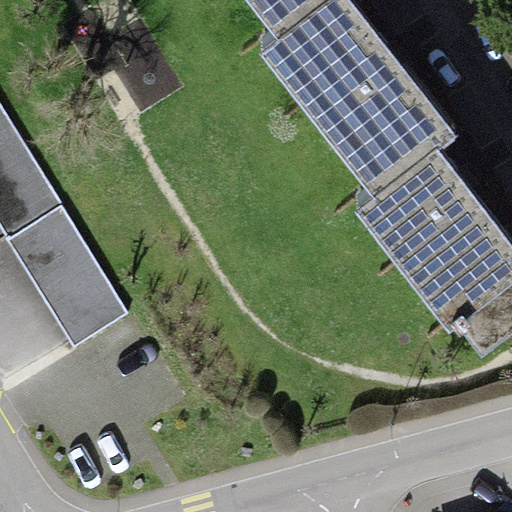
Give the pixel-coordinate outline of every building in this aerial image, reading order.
[(246,0),(272,32),(312,0),(246,0)] [(454,130),(349,0),(312,0),(272,32),(256,45),(374,194),(433,148),(454,130)] [(0,106),(0,228),(74,346),(129,312),(0,106)] [(511,248),(433,148),(374,194),(353,210),(448,331),(455,325),(511,281),(511,248)] [(511,333),(511,281),(455,325),(480,358),(511,333)]
